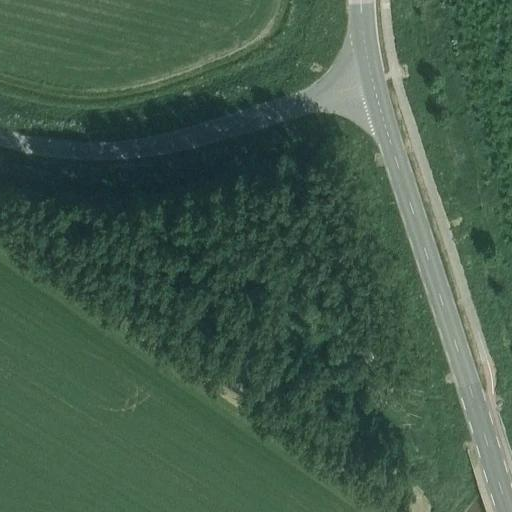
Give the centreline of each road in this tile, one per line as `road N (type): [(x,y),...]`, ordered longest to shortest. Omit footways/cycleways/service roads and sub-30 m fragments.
road 1 (tertiary): [(510,511),(370,83)]
road 2 (unclassified): [(0,139),(118,154),(193,143),(370,83)]
